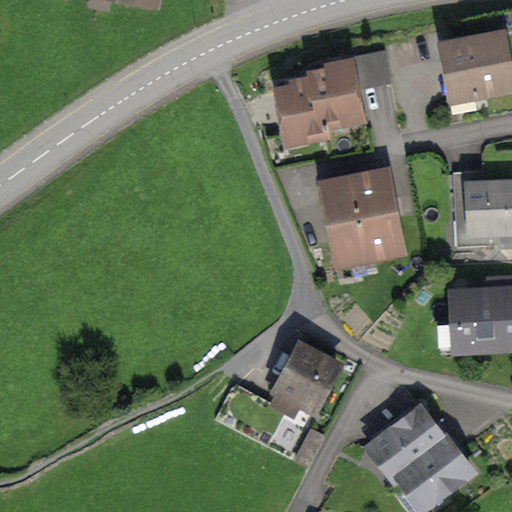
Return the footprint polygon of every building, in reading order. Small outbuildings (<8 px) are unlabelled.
[(101,0),(138,9),(139,0),(101,0)] [(446,46),(456,98),(511,87),(501,36),(446,46)] [(384,51),(355,57),(361,86),(390,81),(384,51)] [(279,91),(287,136),(296,134),(298,134),(305,139),(327,136),(325,130),(327,130),(327,125),(342,122),(347,115),(355,114),(359,113),(349,63),(328,67),(329,71),(313,73),(313,80),(295,83),(295,88),(279,91)] [(453,174),(457,248),(486,246),(486,235),(511,233),(511,182),(483,184),(482,172),(453,174)] [(326,187),(341,260),(398,249),(383,176),(326,187)] [(455,296),(458,347),(511,344),(511,277),(487,278),(488,295),(455,296)] [(313,409),(337,365),(300,346),(277,390),(313,409)] [(286,412),(236,384),(232,388),(214,419),(268,447),(286,412)] [(444,441),(420,409),(370,448),(395,480),(398,477),(407,489),(397,496),(409,511),(417,511),(471,471),(446,439),(444,441)] [(323,435),(312,430),(297,461),(307,466),(323,435)]
